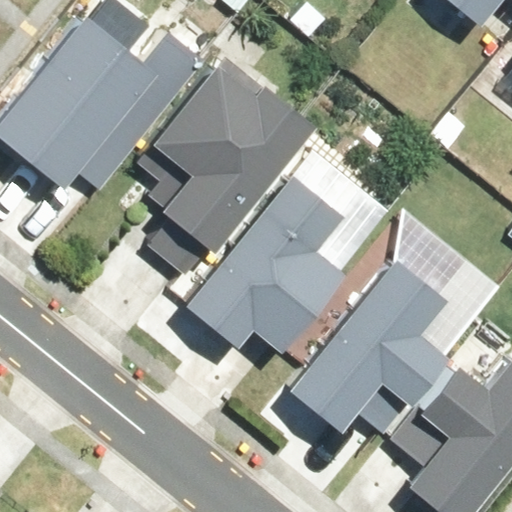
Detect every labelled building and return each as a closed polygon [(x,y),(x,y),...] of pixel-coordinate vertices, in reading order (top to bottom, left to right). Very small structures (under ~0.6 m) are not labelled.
[(511,0),(417,0),(450,30),(466,12),(483,27),(507,0),(511,0)] [(129,151),(197,62),(158,27),(127,65),(76,22),(0,113),(0,135),(23,154),(36,138),(91,185),(129,151)] [(131,218),(214,282),(291,182),(274,169),(310,122),(227,59),(214,76),(197,62),(129,151),(163,176),(131,218)] [(299,352),(365,275),(331,248),(359,213),(299,166),(291,182),(214,282),(193,297),(248,341),(263,322),(299,352)] [(411,255),(311,379),(311,391),(357,427),(395,379),(430,408),(468,357),(435,330),(461,296),(411,255)] [(468,357),(430,408),(461,434),(423,480),(462,511),(482,511),(511,474),(511,376),(505,386),(468,357)]
